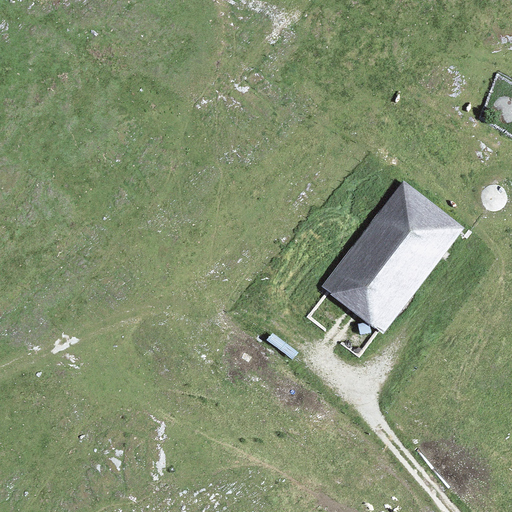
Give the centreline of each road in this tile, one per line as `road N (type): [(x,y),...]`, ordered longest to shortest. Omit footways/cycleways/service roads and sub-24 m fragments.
road 1 (track): [(364,405),(272,320),(181,308),(133,314),(0,372)]
road 2 (track): [(453,511),(364,405),(373,374),(404,334)]
